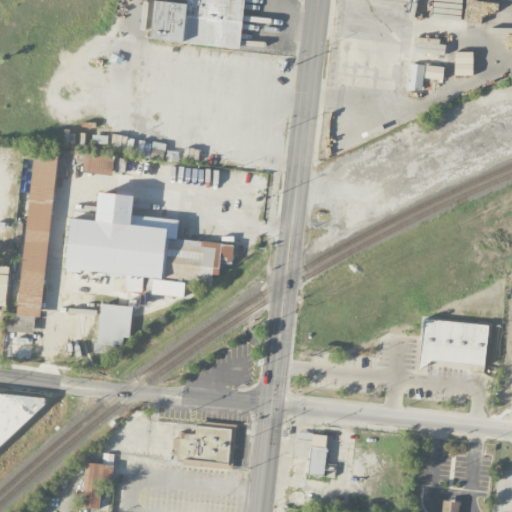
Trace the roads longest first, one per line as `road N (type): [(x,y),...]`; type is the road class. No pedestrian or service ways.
road 1 (secondary): [(319,0),(259,511)]
road 2 (residential): [(511,430),(0,378)]
